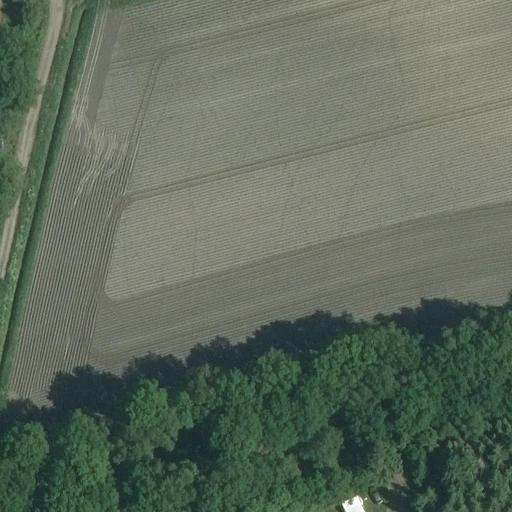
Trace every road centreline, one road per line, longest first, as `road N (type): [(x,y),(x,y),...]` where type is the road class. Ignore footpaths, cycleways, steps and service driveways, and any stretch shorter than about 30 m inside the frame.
road 1 (track): [(41,511),(391,415)]
road 2 (track): [(0,278),(58,0)]
